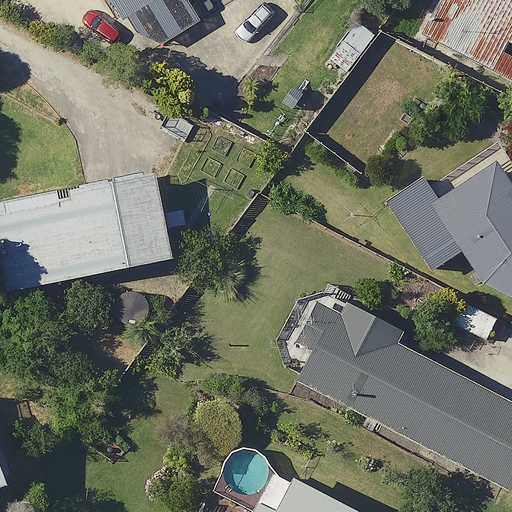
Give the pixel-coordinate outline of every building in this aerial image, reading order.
[(112,0),(143,50),(193,19),(180,0),(112,0)] [(511,0),(433,0),(417,31),(484,67),(499,39),(511,45),(511,0)] [(369,33),(351,18),(321,54),(340,69),(369,33)] [(187,110),(131,86),(116,120),(172,144),(187,110)] [(365,187),(375,200),(428,268),(454,248),(479,280),(511,298),(511,198),(504,188),(511,182),(511,159),(487,126),(429,171),(413,150),(365,187)] [(163,252),(144,170),(0,201),(0,284),(1,288),(163,252)] [(498,311),(450,296),(441,322),(489,337),(498,311)] [(511,467),(511,406),(309,299),(273,369),(501,488),(511,467)] [(196,474),(179,431),(137,448),(154,491),(196,474)] [(354,511),(355,511),(287,477),(268,511),(251,511),(243,508),(241,511),(354,511)]
